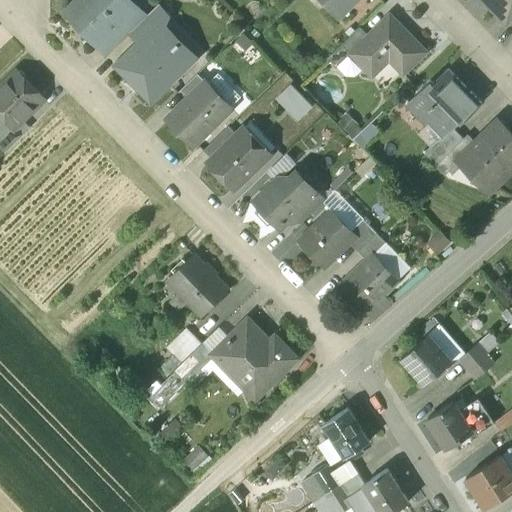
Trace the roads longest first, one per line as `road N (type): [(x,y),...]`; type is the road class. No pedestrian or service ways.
road 1 (residential): [(12,18),(350,360)]
road 2 (residential): [(511,215),(350,360)]
road 3 (residential): [(350,360),(207,489)]
road 4 (residential): [(350,360),(451,511)]
